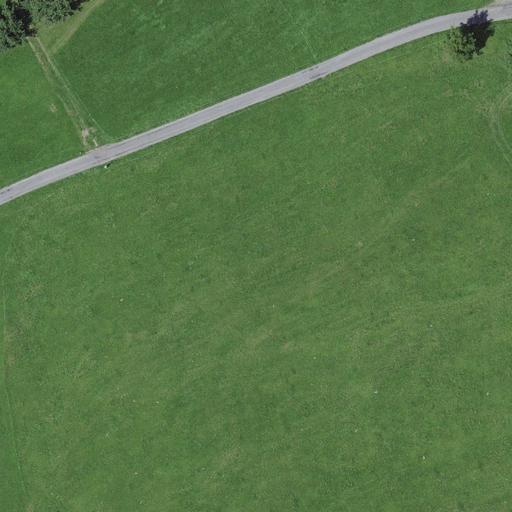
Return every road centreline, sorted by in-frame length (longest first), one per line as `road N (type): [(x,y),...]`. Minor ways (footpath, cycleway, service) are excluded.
road 1 (residential): [(0,209),(411,43),(511,23)]
road 2 (track): [(97,169),(5,0)]
